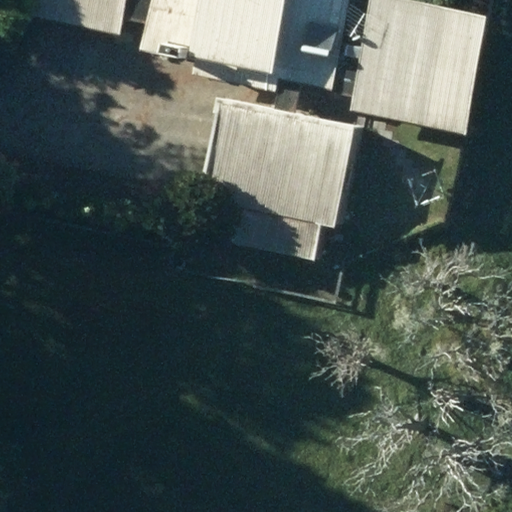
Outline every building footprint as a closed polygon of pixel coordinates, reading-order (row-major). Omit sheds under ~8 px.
[(143,0),(34,0),(31,16),(135,39),(143,0)] [(169,0),(159,50),(206,60),(203,75),(285,91),(288,75),(356,89),(374,0),(169,0)] [(511,19),(511,6),(481,0),(386,0),(363,108),(487,136),(511,19)] [(371,122),(245,92),(233,89),(208,194),(235,201),(227,235),(326,259),(334,224),(346,227),(371,122)] [(0,194),(161,241),(185,158),(0,105),(0,194)]
